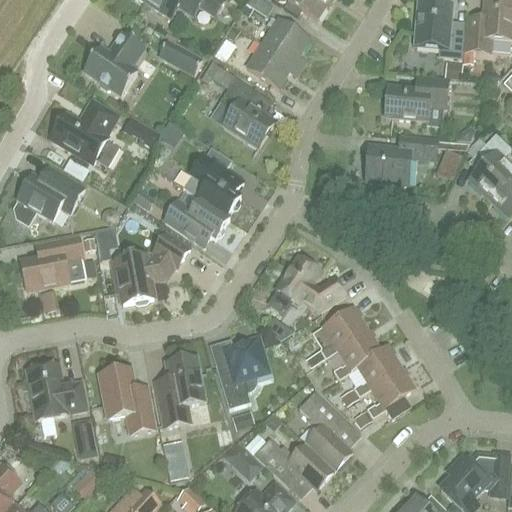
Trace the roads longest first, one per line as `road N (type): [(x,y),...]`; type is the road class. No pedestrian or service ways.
road 1 (residential): [(0,343),(89,325),(143,336),(212,320),(294,201),(308,119),(388,0)]
road 2 (residential): [(467,418),(380,283),(340,258)]
road 3 (residential): [(0,164),(31,112),(46,44),(76,0)]
road 4 (residential): [(467,418),(434,439),(367,511)]
